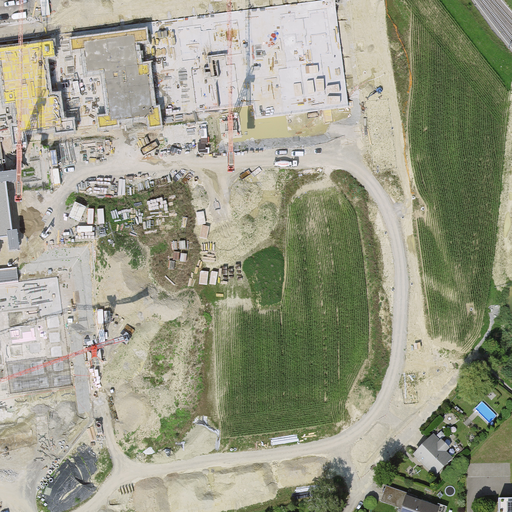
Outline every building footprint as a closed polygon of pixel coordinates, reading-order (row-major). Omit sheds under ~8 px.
[(0,84),(17,82),(14,56),(6,57),(5,46),(0,46),(0,84)] [(75,118),(73,91),(39,93),(41,120),(75,118)] [(0,241),(15,239),(6,177),(0,178),(0,241)] [(432,437),(412,456),(434,479),(454,460),(432,437)] [(434,511),(436,508),(404,497),(397,511),(434,511)] [(511,511),(511,498),(495,498),(495,511),(511,511)]
